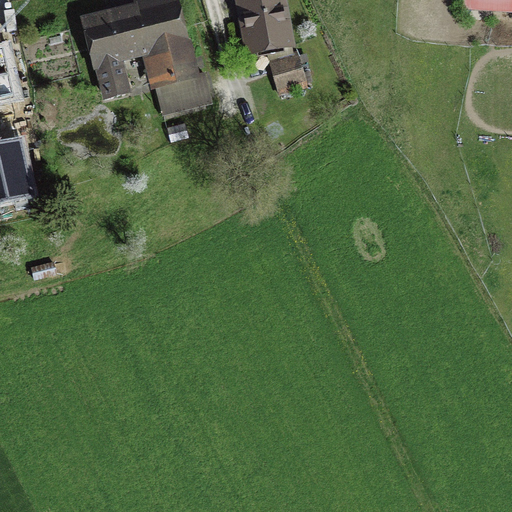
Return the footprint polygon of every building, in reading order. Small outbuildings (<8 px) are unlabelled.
[(139,10),(87,22),(104,92),(124,87),(116,56),(147,48),(162,112),(198,103),(173,0),(142,0),(137,2),(139,10)] [(280,0),(240,0),(250,51),(262,49),(289,44),(280,0)] [(289,44),(262,49),(278,97),(304,87),(289,44)] [(0,100),(13,98),(2,49),(0,49),(0,100)] [(0,201),(27,196),(16,147),(0,150),(0,201)]
